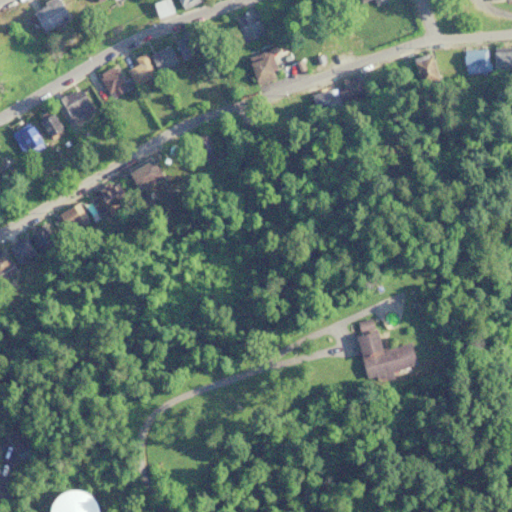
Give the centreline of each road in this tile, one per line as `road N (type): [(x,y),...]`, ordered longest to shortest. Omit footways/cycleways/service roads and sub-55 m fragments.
road 1 (residential): [(511,25),(426,32),(289,82),(0,241)]
road 2 (residential): [(155,511),(135,472),(144,434),(329,346),(342,375),(309,382),(268,375)]
road 3 (residential): [(0,113),(128,37),(228,0)]
